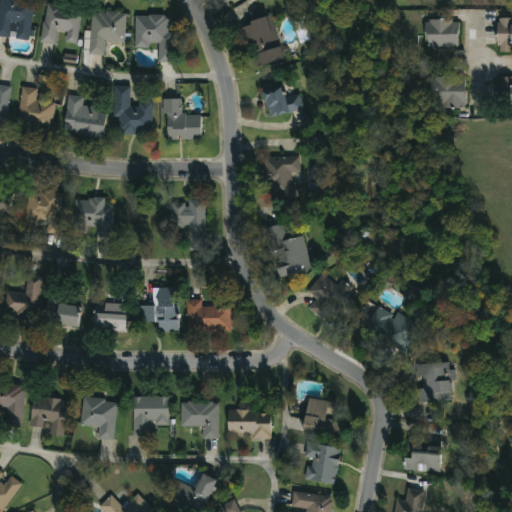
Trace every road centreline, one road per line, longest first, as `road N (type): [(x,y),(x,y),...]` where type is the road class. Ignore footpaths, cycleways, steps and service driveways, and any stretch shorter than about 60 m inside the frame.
road 1 (residential): [(365,511),(382,413),(370,388),(292,338),(248,284),(231,204),(230,94),(188,0)]
road 2 (residential): [(292,338),(271,361),(232,368),(115,366),(0,351)]
road 3 (residential): [(232,176),(105,172),(0,157)]
